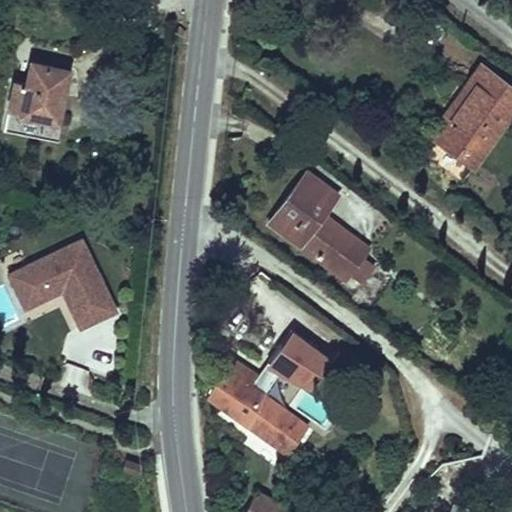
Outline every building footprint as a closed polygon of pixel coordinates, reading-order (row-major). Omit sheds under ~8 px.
[(47,96),(64,49),(28,36),(11,83),(47,96)] [(432,135),(475,164),(511,108),(511,79),(482,60),(467,83),(476,89),(457,117),(448,111),(432,135)] [(448,111),(457,117),(476,89),(467,83),(448,111)] [(303,169),(265,220),(346,280),(349,276),(360,284),(375,264),(364,255),(371,246),(325,212),(338,195),(303,169)] [(64,296),(76,329),(117,314),(88,238),(6,269),(22,312),(64,296)] [(307,421),(261,389),(277,367),(304,385),(327,351),(289,325),(255,374),(229,356),(204,393),(287,450),(307,421)] [(127,456),(123,466),(142,473),(146,463),(127,456)] [(282,511),(287,502),(257,486),(243,511),(282,511)]
